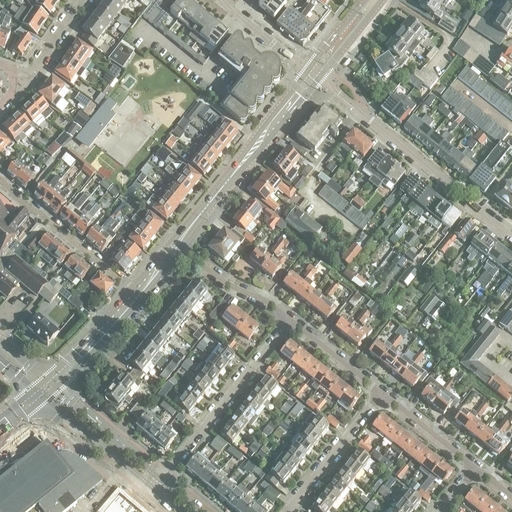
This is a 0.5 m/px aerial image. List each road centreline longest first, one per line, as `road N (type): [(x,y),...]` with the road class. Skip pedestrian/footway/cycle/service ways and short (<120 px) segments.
road 1 (tertiary): [(511,237),(309,79)]
road 2 (secondary): [(176,242),(309,79)]
road 3 (residential): [(160,478),(290,321)]
road 4 (residential): [(0,179),(135,293)]
road 5 (residential): [(285,511),(382,394)]
road 6 (secondary): [(37,394),(152,488)]
road 7 (secondary): [(160,478),(49,384)]
road 8 (residential): [(290,321),(176,242)]
road 9 (secondary): [(135,293),(49,384)]
